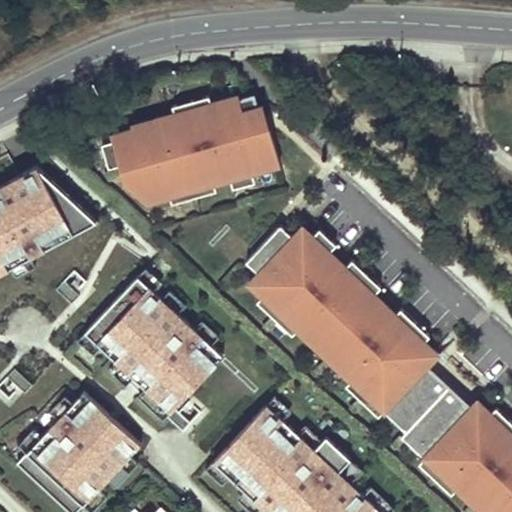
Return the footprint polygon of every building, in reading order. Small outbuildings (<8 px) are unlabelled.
[(285,162),(275,127),(270,129),(263,105),(260,92),(245,96),(244,92),(217,100),(200,105),(201,108),(182,113),(181,109),(180,110),(137,122),(138,125),(116,131),(118,137),(125,161),(129,179),(150,199),(175,192),(174,189),(217,177),(218,181),(219,180),(235,176),(257,170),(285,162)] [(200,105),(217,100),(215,93),(178,103),(180,110),(181,109),(182,113),(201,108),(200,105)] [(275,127),(269,103),(263,105),(270,129),(275,127)] [(125,161),(118,137),(107,140),(114,164),(125,161)] [(81,205),(40,167),(0,188),(0,276),(14,269),(34,258),(94,225),(76,209),(81,205)] [(260,179),(257,170),(235,176),(238,185),(260,179)] [(177,199),(221,187),(219,180),(218,181),(217,177),(174,189),(175,192),(177,199)] [(102,221),(83,203),(81,205),(76,209),(94,225),(102,221)] [(511,511),(511,431),(494,414),(496,412),(482,399),(474,408),(464,398),(466,396),(442,373),(440,375),(430,365),(443,352),(430,339),(427,341),(400,315),(402,312),(401,312),(380,291),(352,264),(336,249),(319,233),(310,223),(300,233),(288,221),(253,257),(265,269),(255,280),(269,293),(272,290),(305,323),(303,325),(357,378),(360,375),(391,406),(386,411),(408,433),(404,437),(426,459),(432,453),(463,483),(461,486),(484,508),(486,505),(492,511),(511,511)] [(343,242),(326,226),(319,233),(336,249),(343,242)] [(387,284),(359,257),(352,264),(380,291),(387,284)] [(19,277),(38,267),(34,258),(14,269),(19,277)] [(165,284),(148,268),(141,276),(158,291),(165,284)] [(141,276),(89,332),(105,348),(120,362),(137,377),(149,389),(174,412),(227,356),(215,344),(198,329),(182,314),(166,299),(158,291),(141,276)] [(305,323),(272,290),(269,293),(264,298),(298,331),(303,325),(305,323)] [(189,306),(173,291),(166,299),(182,314),(189,306)] [(435,334),(407,306),(401,312),(402,312),(400,315),(427,341),(430,339),(435,334)] [(222,337),(206,321),(198,329),(215,344),(222,337)] [(105,348),(89,332),(81,341),(98,356),(105,348)] [(137,377),(120,362),(113,370),(129,385),(137,377)] [(391,406),(360,375),(357,378),(352,383),(384,414),(386,411),(391,406)] [(174,412),(149,389),(142,397),(167,420),(174,412)] [(31,453),(21,464),(72,511),(81,511),(87,506),(102,489),(110,481),(133,456),(145,444),(88,392),(77,404),(61,420),(46,437),(31,453)] [(294,412),(278,396),(270,404),(287,420),(294,412)] [(54,413),(61,420),(77,404),(69,397),(54,413)] [(385,511),(366,493),(355,483),(342,471),(354,458),(330,436),(326,441),(318,449),(301,433),(287,420),(270,404),(217,461),(234,477),(249,491),(265,506),(271,511),(385,511)] [(511,416),(501,406),(496,412),(494,414),(511,431),(511,416)] [(326,441),(309,425),(301,433),(318,449),(326,441)] [(23,446),(31,453),(46,437),(38,429),(23,446)] [(463,483),(432,453),(426,459),(423,462),(455,492),(461,486),(463,483)] [(133,456),(110,481),(118,488),(141,463),(133,456)] [(355,483),(367,471),(354,458),(342,471),(355,483)] [(217,461),(210,469),(226,485),(234,477),(217,461)] [(394,511),(398,508),(374,485),(366,493),(385,511),(394,511)] [(94,511),(96,511),(110,497),(102,489),(87,506),(94,511)] [(260,511),(265,506),(249,491),(242,499),(255,511),(260,511)]
